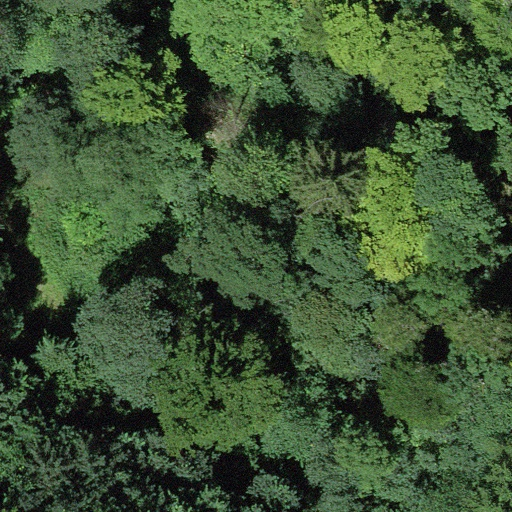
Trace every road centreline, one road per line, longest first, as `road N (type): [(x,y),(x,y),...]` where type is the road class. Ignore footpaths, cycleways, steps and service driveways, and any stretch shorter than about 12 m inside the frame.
road 1 (track): [(511,307),(353,181),(231,63),(182,0)]
road 2 (track): [(0,293),(189,492)]
